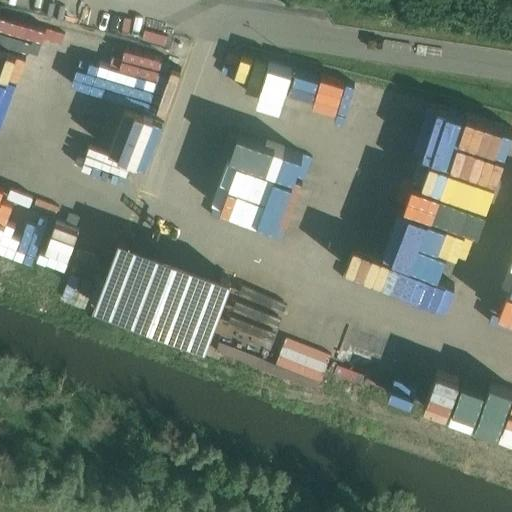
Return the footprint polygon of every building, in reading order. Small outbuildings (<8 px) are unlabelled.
[(0,16),(0,54),(76,72),(85,35),(0,16)] [(132,111),(125,134),(154,142),(168,93),(149,88),(142,114),(132,111)] [(408,116),(430,125),(437,107),(415,99),(408,116)] [(222,219),(317,245),(323,223),(335,226),(349,175),(294,160),(288,182),(266,176),(259,201),(229,192),(222,219)] [(52,217),(55,208),(0,190),(0,242),(41,255),(38,264),(86,280),(101,232),(52,217)] [(92,274),(140,291),(154,251),(106,235),(92,274)] [(144,300),(167,306),(180,258),(157,252),(144,300)] [(416,349),(397,394),(444,413),(463,369),(416,349)] [(477,425),(511,437),(511,392),(491,385),(477,425)]
